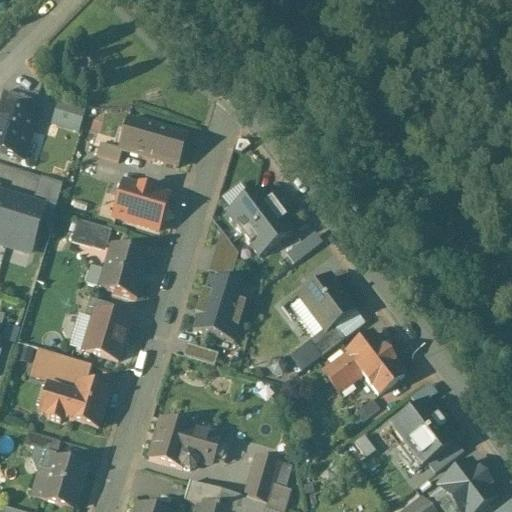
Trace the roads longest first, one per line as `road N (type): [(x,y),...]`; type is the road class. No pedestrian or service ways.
road 1 (residential): [(511,450),(236,90)]
road 2 (residential): [(236,90),(104,511)]
road 3 (residential): [(236,90),(147,0)]
